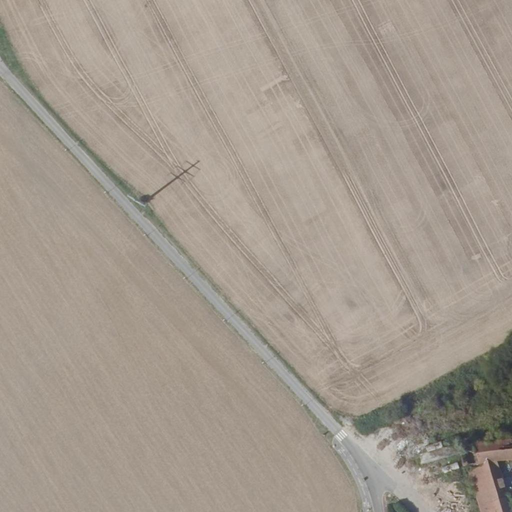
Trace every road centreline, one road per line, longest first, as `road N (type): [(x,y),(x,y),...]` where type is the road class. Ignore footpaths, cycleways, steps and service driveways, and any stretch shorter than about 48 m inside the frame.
road 1 (unclassified): [(363,463),(0,71)]
road 2 (track): [(352,451),(511,400)]
